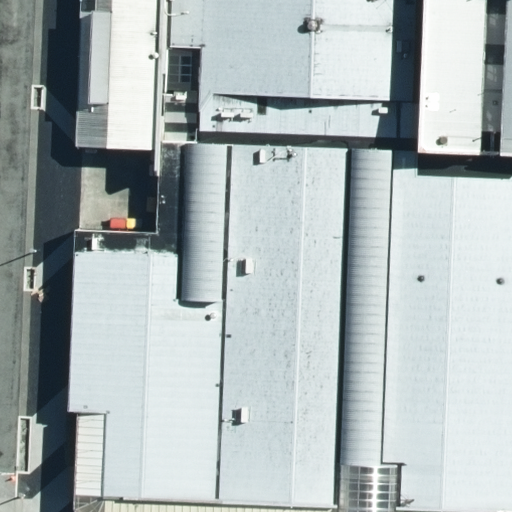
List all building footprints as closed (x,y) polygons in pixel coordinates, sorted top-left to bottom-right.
[(162,0),(80,0),(75,147),(157,150),(158,147),(162,0)] [(162,0),(158,147),(314,153),(417,156),(423,0),(162,0)] [(511,0),(423,0),(417,156),(511,159),(511,0)] [(511,511),(511,159),(417,156),(314,153),(158,147),(157,150),(155,234),(72,231),(66,413),(74,413),(104,414),(101,501),(335,509),(359,510),(393,511),(418,511),(511,511)] [(104,414),(74,413),(72,500),(101,501),(104,414)] [(101,501),(72,500),(71,511),(72,511),(334,511),(335,509),(101,501)]
